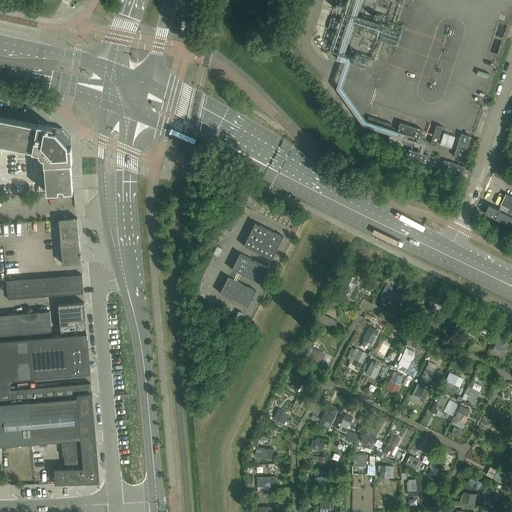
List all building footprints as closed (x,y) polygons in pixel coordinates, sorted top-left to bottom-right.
[(331,18),(328,28),(340,32),(343,22),(331,18)] [(337,75),(337,91),(343,93),(343,81),(350,63),(353,63),(370,70),(374,58),(367,55),(367,50),(362,49),(362,43),(348,43),(346,49),(340,49),(336,59),(340,61),(340,67),(337,75)] [(392,124),(369,116),(367,121),(390,128),(392,124)] [(73,162),(71,147),(68,147),(68,143),(56,131),(53,130),(53,126),(38,123),(38,125),(0,117),(0,144),(40,153),(44,157),(47,186),(47,192),(47,193),(74,191),(73,190),(72,177),(71,162),(73,162)] [(423,130),(400,123),(397,131),(420,139),(423,130)] [(437,125),(430,144),(437,146),(443,127),(437,125)] [(452,148),(456,136),(444,133),(441,144),(452,148)] [(471,137),(462,134),(454,157),(464,160),(471,137)] [(429,155),(410,149),(407,157),(426,163),(429,155)] [(444,160),(442,169),(463,176),(466,168),(444,160)] [(510,174),(509,173),(498,167),(494,175),(506,182),(510,174)] [(511,196),(506,194),(500,205),(508,209),(506,213),(491,206),(486,215),(511,227),(511,196)] [(226,229),(231,232),(238,219),(233,216),(226,229)] [(75,218),(59,220),(60,225),(63,264),(81,263),(78,218),(75,218)] [(255,222),(243,246),(244,246),(245,246),(271,259),(271,260),(272,260),(284,236),(283,236),(282,237),(256,223),(255,222)] [(223,249),(217,246),(213,254),(219,256),(223,249)] [(260,284),(268,267),(267,267),(241,254),(241,253),(240,253),(231,269),(232,270),(233,269),(259,282),(259,283),(260,284)] [(84,289),(82,275),(7,281),(9,300),(83,294),(83,289),(84,289)] [(248,307),(256,291),(255,290),(255,291),(229,277),(228,276),(220,293),(221,293),(247,306),(247,307),(248,307)] [(344,281),(339,291),(349,296),(354,286),(344,281)] [(394,298),(398,289),(387,283),(382,292),(394,298)] [(87,333),(85,303),(59,305),(62,336),(87,333)] [(437,307),(429,303),(425,312),(432,315),(437,307)] [(50,311),(0,315),(0,340),(52,337),(50,311)] [(331,327),(334,320),(325,315),(321,322),(331,327)] [(474,329),(476,326),(476,325),(473,324),(473,325),(466,321),(460,333),(467,337),(469,334),(474,337),(477,330),(474,329)] [(62,336),(52,337),(0,340),(0,391),(11,390),(10,380),(87,374),(91,373),(88,339),(87,333),(62,336)] [(376,337),(367,333),(364,339),(364,340),(362,345),(369,349),(371,350),(372,348),(371,347),(372,344),(376,337)] [(502,350),(506,343),(498,339),(495,346),(502,350)] [(383,344),(378,353),(385,356),(389,348),(383,344)] [(315,359),(318,351),(306,346),(303,353),(315,359)] [(354,360),(362,364),(365,358),(357,354),(354,360)] [(400,365),(407,369),(411,361),(404,358),(400,365)] [(375,378),(381,366),(372,361),(366,374),(375,378)] [(435,373),(426,369),(422,376),(431,380),(435,373)] [(392,383),(399,386),(401,383),(404,377),(396,373),(393,379),(392,383)] [(298,391),(301,385),(302,384),(294,381),(292,386),(290,385),(289,387),(298,391)] [(455,384),(448,381),(445,387),(452,391),(455,384)] [(91,383),(11,390),(0,391),(0,415),(1,446),(32,444),(81,439),(83,468),(55,469),(55,484),(100,483),(92,394),(92,393),(91,383)] [(412,397),(419,401),(421,396),(425,388),(418,384),(412,397)] [(472,388),(466,399),(476,404),(478,400),(476,399),(480,392),(472,388)] [(448,400),(440,396),(436,404),(437,404),(435,408),(442,411),(443,408),(444,408),(448,400)] [(459,414),(466,418),(470,411),(463,407),(460,412),(459,414)] [(276,412),(273,419),(284,425),(287,417),(276,412)] [(321,422),(331,426),(335,417),(332,416),(332,417),(324,414),(321,422)] [(350,423),(343,420),(338,430),(347,434),(348,432),(346,431),(350,423)] [(454,427),(451,435),(458,437),(461,430),(454,427)] [(366,430),(360,442),(370,447),(377,435),(366,430)] [(323,452),(325,442),(316,440),(316,441),(314,450),(323,452)] [(396,447),(388,443),(383,452),(392,456),(396,447)] [(268,459),(270,449),(257,447),(255,456),(267,458),(268,459)] [(511,460),(511,456),(504,452),(499,461),(509,466),(511,460)] [(367,467),(367,454),(354,453),(354,467),(367,467)] [(411,457),(407,464),(418,470),(422,463),(411,457)] [(440,471),(432,467),(428,475),(436,480),(440,471)] [(495,470),(491,477),(501,482),(505,475),(495,470)] [(329,476),(318,477),(319,485),(330,484),(329,476)] [(276,490),(275,477),(257,478),(258,487),(269,487),(269,491),(276,490)] [(479,490),(482,483),(471,478),(468,484),(479,490)] [(418,496),(416,479),(408,480),(408,482),(407,482),(408,496),(418,496)] [(500,492),(490,487),(489,488),(487,487),(484,493),(495,499),(497,495),(499,495),(500,492)] [(475,503),(477,494),(466,492),(464,501),(475,503)] [(320,502),(321,511),(328,511),(328,502),(320,502)]
